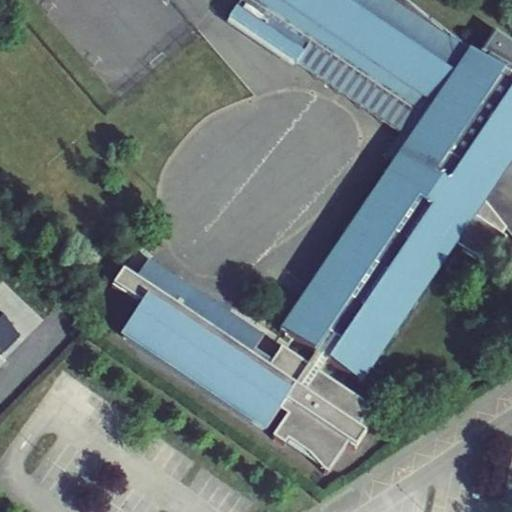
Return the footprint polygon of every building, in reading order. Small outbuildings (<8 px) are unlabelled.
[(246,0),(252,3),(253,1),(262,7),(260,9),(256,16),(255,15),(242,35),(309,80),(323,60),(322,60),(326,54),(347,68),(348,66),(352,69),(351,70),(410,110),(424,94),(430,99),(433,95),(451,111),(427,145),(446,159),(437,171),(440,174),(435,181),(409,172),(397,167),(396,169),(406,176),(327,291),(357,312),(345,329),(315,308),(296,336),(294,335),(291,340),(296,343),(325,363),(326,361),(327,362),(318,375),(292,356),(283,370),(265,358),(275,344),(273,343),(273,344),(223,310),(205,310),(201,315),(184,304),(194,290),(162,267),(161,266),(147,287),(134,278),(123,292),(152,312),(134,338),(276,438),(289,418),(296,424),(281,445),(293,454),(298,448),(317,461),(332,481),(336,483),(356,454),(364,459),(375,443),(372,441),(372,442),(367,438),(381,418),(329,382),(338,369),(339,370),(338,372),(367,391),(366,392),(372,396),(375,391),(373,390),(467,255),(498,276),(511,256),(511,228),(479,187),(481,185),(501,199),(511,183),(511,51),(503,44),(501,46),(505,50),(491,66),(498,71),(494,76),(400,0),(388,0),(387,0),(246,0)] [(397,167),(409,172),(435,181),(440,174),(437,171),(446,159),(427,145),(451,111),(433,95),(430,99),(424,94),(410,110),(351,70),(352,69),(348,66),(347,68),(326,54),(322,60),(323,60),(309,80),(410,149),(397,167)] [(223,310),(194,290),(184,304),(201,315),(205,310),(223,310)] [(327,291),(315,308),(345,329),(357,312),(327,291)] [(0,358),(1,358),(3,360),(3,358),(21,342),(0,321),(0,358)]
